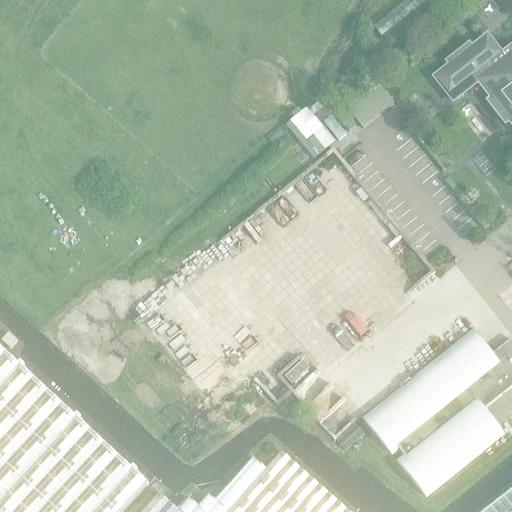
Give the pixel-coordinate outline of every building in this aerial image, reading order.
[(428,0),(409,0),(374,29),(382,38),(428,0)] [(453,101),(478,81),(490,96),(485,100),(504,124),(508,120),(511,124),(511,45),(511,44),(500,53),(486,36),(471,47),(468,42),(444,61),(448,66),(434,77),(453,101)] [(362,126),(394,105),(379,81),(346,102),(362,126)] [(318,102),(308,111),(314,117),(319,124),(329,116),(323,109),(318,102)] [(313,136),(306,142),(318,157),(325,151),(313,136)] [(511,384),(511,341),(509,338),(490,354),(470,328),(359,416),(390,454),(397,448),(401,453),(393,459),(423,497),(503,434),(482,409),(511,384)] [(0,511),(123,511),(147,486),(0,349),(0,511)] [(304,352),(279,374),(318,417),(343,395),(304,352)] [(354,424),(335,442),(345,453),(364,435),(354,424)] [(347,511),(340,505),(280,453),(265,470),(234,505),(228,511),(347,511)] [(228,511),(234,505),(265,470),(253,460),(215,502),(209,497),(198,509),(194,505),(188,500),(184,505),(177,511),(159,495),(143,511),(228,511)] [(511,511),(511,491),(485,511),(511,511)]
